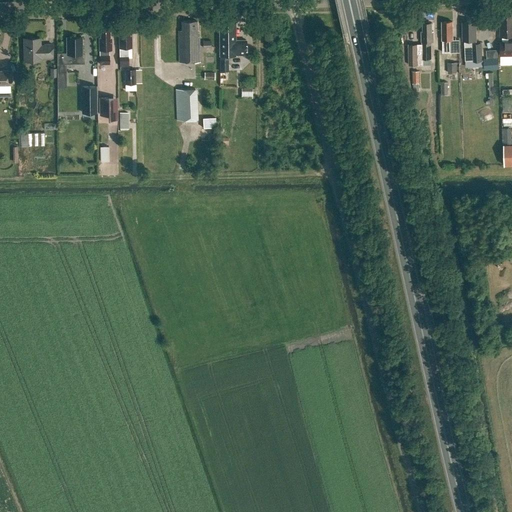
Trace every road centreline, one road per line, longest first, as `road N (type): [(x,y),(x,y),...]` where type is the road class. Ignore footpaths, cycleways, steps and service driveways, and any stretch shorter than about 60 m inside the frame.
road 1 (unclassified): [(423,511),(290,2)]
road 2 (trunk): [(463,511),(349,0)]
road 3 (unclassified): [(0,7),(290,2)]
